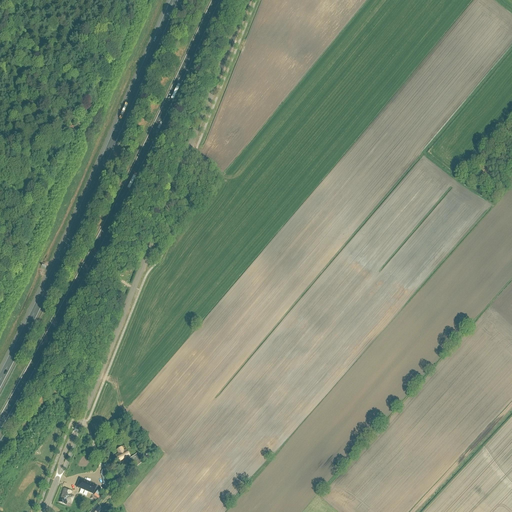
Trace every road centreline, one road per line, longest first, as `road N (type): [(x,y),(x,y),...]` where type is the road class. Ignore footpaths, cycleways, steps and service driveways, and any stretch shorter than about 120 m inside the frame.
road 1 (motorway): [(0,423),(215,0)]
road 2 (secondary): [(74,436),(248,0)]
road 3 (motorway): [(173,0),(0,380)]
road 4 (track): [(412,511),(511,405)]
